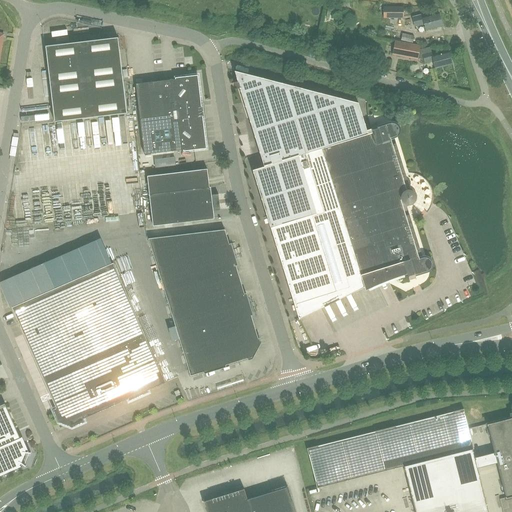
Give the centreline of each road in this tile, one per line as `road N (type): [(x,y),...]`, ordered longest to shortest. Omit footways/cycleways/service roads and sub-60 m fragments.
road 1 (unclassified): [(300,387),(239,193),(211,48),(119,20),(31,9)]
road 2 (unclassified): [(0,187),(31,9)]
road 3 (tertiary): [(145,437),(300,387)]
road 4 (unclassified): [(64,474),(0,336)]
road 5 (tertiary): [(300,387),(436,347)]
